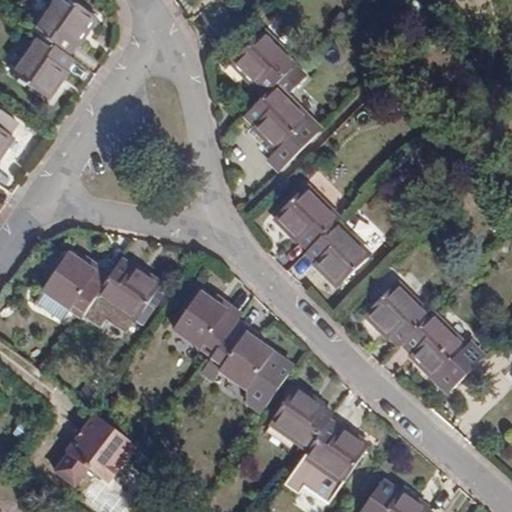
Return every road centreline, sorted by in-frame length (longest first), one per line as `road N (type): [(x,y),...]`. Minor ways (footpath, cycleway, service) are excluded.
road 1 (residential): [(511,507),(366,380),(205,221)]
road 2 (residential): [(162,40),(205,221)]
road 3 (residential): [(54,184),(162,40)]
road 4 (residential): [(205,221),(105,216),(54,184)]
